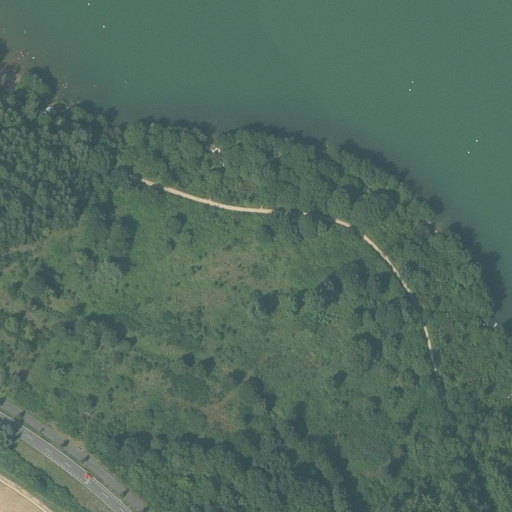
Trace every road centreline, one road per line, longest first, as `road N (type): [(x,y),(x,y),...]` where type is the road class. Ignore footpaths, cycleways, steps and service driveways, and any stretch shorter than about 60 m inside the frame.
road 1 (track): [(489,511),(417,304),(365,237),(324,216),(216,208),(106,162)]
road 2 (unclassified): [(0,421),(119,511)]
